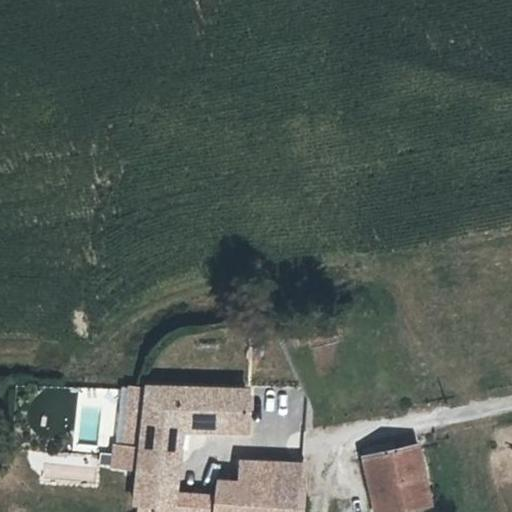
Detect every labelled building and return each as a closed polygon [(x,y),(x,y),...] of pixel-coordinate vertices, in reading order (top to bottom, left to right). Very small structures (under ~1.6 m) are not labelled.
[(132,511),(170,511),(173,459),(173,453),(174,434),(201,435),(237,436),(237,435),(239,401),(203,399),(174,396),(141,392),(136,457),(132,511)] [(388,443),(386,436),(356,441),(357,441),(358,449),(356,450),(369,509),(424,497),(411,439),(388,443)] [(238,463),(235,493),(296,498),(297,467),(238,463)] [(295,511),(296,498),(235,493),(206,492),(205,502),(230,504),(229,511),(295,511)] [(192,511),(229,511),(230,504),(205,502),(193,501),(192,511)]
